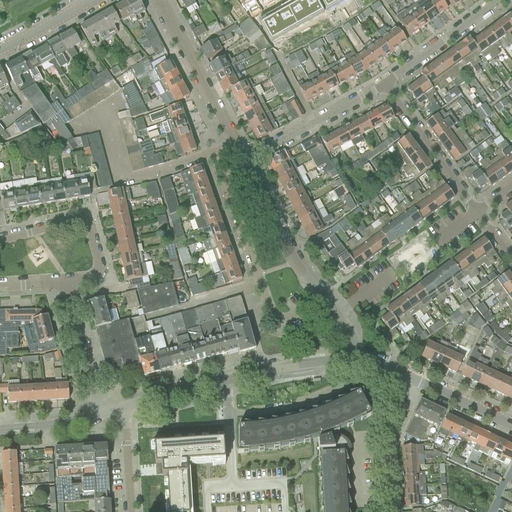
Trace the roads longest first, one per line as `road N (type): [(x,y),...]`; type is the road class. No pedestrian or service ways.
road 1 (residential): [(322,298),(274,321),(216,154),(232,143)]
road 2 (residential): [(225,383),(230,414),(263,412),(340,389),(354,361)]
road 3 (residential): [(65,282),(86,280),(99,266),(83,220),(0,237)]
road 4 (residential): [(242,162),(385,86)]
road 5 (residential): [(232,143),(158,0)]
road 6 (residential): [(322,298),(242,162)]
road 7 (residential): [(476,212),(385,86)]
road 8 (residential): [(385,86),(501,0)]
road 9 (unclassified): [(386,511),(389,414),(404,376)]
road 10 (residential): [(100,414),(65,282)]
road 11 (tertiary): [(225,383),(354,361)]
